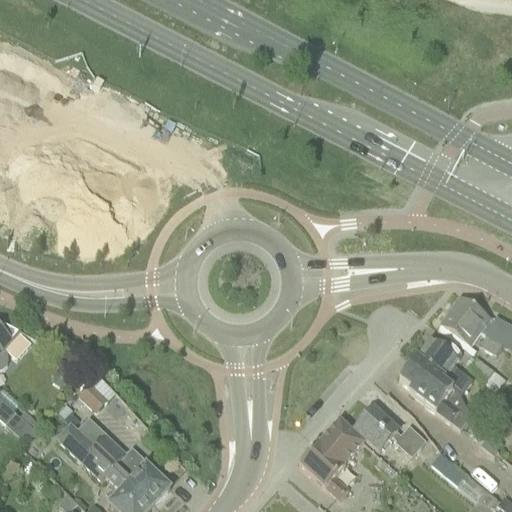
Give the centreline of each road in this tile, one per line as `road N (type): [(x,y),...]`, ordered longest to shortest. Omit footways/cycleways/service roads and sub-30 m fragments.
road 1 (secondary): [(75,0),(499,216)]
road 2 (secondary): [(511,161),(197,0)]
road 3 (residential): [(386,330),(382,352),(274,469),(259,482),(244,480)]
road 4 (tertiary): [(289,264),(266,238),(233,231),(201,245),(185,275)]
road 5 (tertiary): [(411,269),(289,264)]
